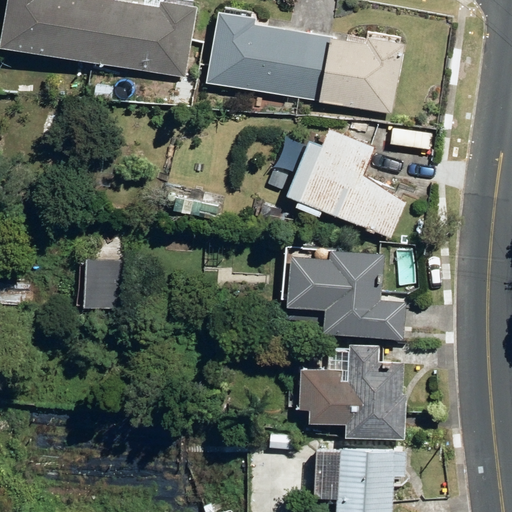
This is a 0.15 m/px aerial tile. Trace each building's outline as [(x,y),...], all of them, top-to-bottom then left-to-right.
[(0,36),(92,55),(102,0),(4,0),(0,25),(0,36)] [(159,0),(159,2),(149,0),(102,0),(92,55),(183,73),(197,2),(186,0),(159,0)] [(298,92),(310,27),(252,17),(253,11),(219,4),(205,75),(298,92)] [(368,38),(310,27),(298,92),(391,109),(404,37),(369,31),(368,38)] [(60,93),(70,94),(71,77),(62,76),(60,93)] [(94,93),(111,95),(112,84),(95,81),(94,93)] [(286,197),(390,239),(404,203),(362,174),(374,146),(327,126),(319,147),(308,142),(286,197)] [(276,220),(281,205),(263,199),(258,213),(276,220)] [(323,327),(401,333),(404,295),(380,293),(384,248),(330,244),(329,250),(293,248),(287,315),(324,318),(323,327)] [(84,300),(114,301),(115,255),(85,254),(84,300)] [(148,315),(164,316),(164,300),(148,300),(148,315)] [(344,431),(404,434),(406,389),(401,389),(402,358),(377,357),(378,340),(350,339),(349,365),(301,365),(299,403),(308,403),(308,415),(345,416),(344,431)] [(269,445),(292,446),(292,430),(270,429),(269,445)] [(335,511),(392,511),(394,477),(404,477),(406,454),(340,450),(335,511)]
